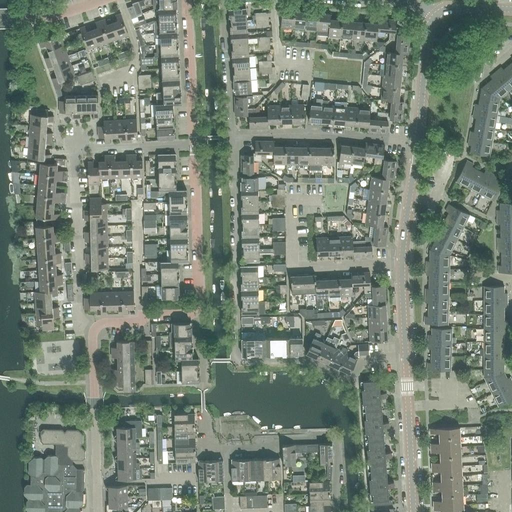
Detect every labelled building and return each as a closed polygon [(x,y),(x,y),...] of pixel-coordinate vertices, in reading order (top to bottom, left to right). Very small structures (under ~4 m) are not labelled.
[(176,8),(177,8),(176,0),(153,0),(154,8),(159,8),(160,8),(176,8)] [(245,0),(228,1),(229,9),(246,7),(245,0)] [(132,3),(133,5),(136,15),(142,13),(138,1),(132,3)] [(127,7),(131,19),(137,17),(133,5),(127,7)] [(246,7),(229,9),(229,17),(231,17),(231,21),(247,20),(246,7)] [(176,8),(160,8),(159,8),(159,20),(175,20),(175,16),(176,16),(176,8)] [(281,27),(293,28),(295,11),(282,10),(281,27)] [(293,28),(305,29),(307,12),(295,11),(293,28)] [(316,35),(317,35),(317,30),(319,13),(307,12),(305,29),(317,30),(316,35)] [(121,13),(116,15),(118,21),(113,23),(118,38),(129,35),(121,13)] [(329,31),(330,19),(331,14),(319,13),(317,30),(317,35),(328,36),(329,31)] [(140,26),(137,17),(131,19),(134,28),(140,26)] [(390,31),(389,39),(396,34),(397,20),(378,18),(378,23),(377,30),(378,30),(390,31)] [(108,42),(118,38),(113,23),(107,25),(105,19),(100,21),(108,42)] [(342,20),(330,19),(329,31),(328,36),(328,37),(341,38),(342,20)] [(175,20),(159,20),(154,21),(155,33),(156,33),(177,31),(177,23),(175,24),(175,20)] [(230,25),(231,33),(248,32),(247,20),(231,21),(231,25),(230,25)] [(353,39),(354,21),(342,20),(341,38),(353,39)] [(98,28),(92,30),(98,46),(108,42),(100,21),(96,22),(98,28)] [(366,22),(354,21),(353,39),(364,40),(366,22)] [(378,23),(366,22),(364,40),(377,41),(378,30),(377,30),(378,23)] [(87,49),(98,46),(92,30),(87,32),(85,26),(80,28),(82,33),(83,38),(85,44),(87,49)] [(178,39),(177,31),(156,33),(156,38),(160,38),(161,44),(176,43),(176,39),(178,39)] [(250,32),(248,32),(231,33),(231,41),(232,41),(233,45),(248,44),(248,40),(251,39),(250,32)] [(396,52),(403,53),(408,54),(410,35),(396,34),(389,39),(397,40),(396,52)] [(46,45),(48,50),(64,45),(60,35),(39,42),(41,47),(46,45)] [(310,43),(304,42),(304,47),(315,48),(316,43),(316,41),(310,40),(310,43)] [(155,57),(161,56),(178,55),(178,47),(177,47),(176,43),(161,44),(161,52),(154,52),(155,57)] [(249,56),(248,44),(233,45),(233,49),(232,49),(232,57),(249,56)] [(68,55),(64,45),(48,50),(50,56),(45,58),(46,63),(68,55)] [(402,65),(403,53),(396,52),(386,51),(385,63),(402,65)] [(54,65),(55,71),(71,65),(68,55),(46,63),(48,67),(54,65)] [(161,56),(162,68),(178,67),(178,63),(179,63),(178,55),(161,56)] [(233,65),(234,64),(234,68),(250,67),(249,56),(232,57),(233,65)] [(385,63),(384,70),(383,75),(401,77),(402,65),(385,63)] [(57,76),(52,78),(56,89),(61,87),(59,81),(75,76),(71,65),(55,71),(57,76)] [(502,67),(497,71),(511,88),(511,87),(511,68),(509,65),(504,69),(502,67)] [(178,71),(178,67),(162,68),(163,80),(180,79),(179,71),(178,71)] [(233,73),(234,81),(251,79),(250,67),(234,68),(235,72),(233,73)] [(91,70),(77,75),(81,85),(95,80),(91,70)] [(493,78),(487,83),(500,97),(511,88),(497,71),(491,75),(493,78)] [(401,77),(383,75),(383,76),(382,87),(400,89),(401,77)] [(163,80),(163,92),(179,91),(179,87),(180,87),(180,79),(163,80)] [(236,88),(236,93),(252,92),(251,86),(254,86),(254,79),(251,79),(234,81),(234,88),(236,88)] [(482,87),(480,98),(499,101),(500,97),(487,83),(482,87)] [(392,101),(392,100),(399,101),(400,89),(382,87),(381,100),(392,101)] [(179,91),(163,92),(157,92),(157,104),(164,103),(164,104),(173,103),(173,104),(181,103),(181,95),(179,95),(179,91)] [(77,118),(76,95),(65,96),(65,100),(60,100),(60,112),(72,112),(72,118),(77,118)] [(94,118),(99,117),(98,95),(76,95),(77,118),(82,118),(82,112),(93,112),(94,118)] [(250,104),(253,101),(253,96),(235,96),(235,115),(249,115),(255,108),(247,108),(247,104),(250,104)] [(497,115),(499,101),(480,98),(479,104),(475,104),(474,111),(497,115)] [(333,123),(335,105),(328,105),(328,100),(323,100),(323,104),(321,122),(333,123)] [(391,113),(383,112),(388,119),(402,120),(404,101),(399,101),(392,100),(392,101),(391,113)] [(164,104),(164,103),(157,104),(156,104),(156,116),(172,115),(172,111),(173,111),(173,104),(173,103),(164,104)] [(309,121),(321,122),(323,104),(310,103),(309,121)] [(292,122),(305,122),(304,104),(292,105),(292,122)] [(267,105),(268,116),(268,123),(280,123),(280,105),(267,105)] [(280,123),(292,122),(292,105),(280,105),(280,123)] [(333,123),(345,124),(347,106),(335,105),(333,123)] [(357,125),(359,107),(347,106),(345,124),(357,125)] [(369,126),(370,119),(371,109),(359,107),(357,125),(369,126)] [(256,116),(255,108),(249,115),(250,129),(269,128),(268,123),(268,116),(256,116)] [(31,114),(30,125),(47,127),(47,121),(53,121),(54,116),(48,115),(48,110),(37,109),(36,115),(31,114)] [(495,128),(497,115),(474,111),(473,118),(476,118),(475,125),(495,128)] [(377,120),(370,119),(369,126),(368,131),(387,133),(388,119),(383,112),(378,112),(377,120)] [(172,119),(172,115),(156,116),(157,128),(174,127),(174,119),(172,119)] [(126,119),(115,120),(116,137),(122,136),(122,142),(127,142),(126,119)] [(127,142),(132,142),(132,136),(138,136),(137,119),(126,119),(127,142)] [(99,138),(105,137),(105,143),(110,143),(110,137),(116,137),(115,120),(104,121),(104,126),(98,126),(99,138)] [(47,132),(47,127),(30,125),(30,136),(52,138),(52,133),(47,132)] [(471,131),(470,138),(492,142),(495,128),(475,125),(474,131),(471,131)] [(173,131),(173,127),(174,127),(157,128),(158,140),(175,139),(174,131),(173,131)] [(30,136),(29,147),(45,148),(46,142),(52,143),(52,138),(30,136)] [(492,142),(470,138),(468,145),(472,145),(470,152),(490,156),(492,142)] [(256,141),(255,155),(262,161),(265,161),(265,153),(273,153),(274,153),(274,146),(274,141),(256,141)] [(377,156),(376,164),(383,159),(385,145),(366,143),(365,148),(366,148),(365,155),(377,156)] [(351,164),(354,146),(341,145),(339,162),(344,163),(351,164)] [(286,146),(274,146),(274,153),(273,153),(273,164),(286,164),(286,146)] [(298,147),(286,146),(286,164),(298,164),(298,147)] [(366,148),(365,148),(354,146),(351,164),(364,165),(365,155),(366,148)] [(51,154),(45,154),(45,148),(29,147),(28,158),(50,160),(51,154)] [(303,164),(310,164),(310,147),(298,147),(298,164),(298,167),(303,168),(303,164)] [(310,147),(310,164),(310,170),(322,170),(322,165),(322,147),(310,147)] [(334,147),(322,147),(322,165),(334,165),(334,147)] [(121,177),(132,177),(131,154),(126,155),(126,161),(121,161),(121,177)] [(132,177),(143,177),(142,160),(136,160),(136,154),(131,154),(132,177)] [(176,162),(176,154),(158,154),(159,166),(176,166),(174,166),(174,162),(176,162)] [(99,167),(99,178),(100,178),(110,178),(110,155),(105,155),(105,161),(99,161),(99,167)] [(115,155),(112,155),(110,155),(110,178),(121,177),(121,161),(115,161),(115,155)] [(262,161),(255,155),(241,155),(241,174),(254,174),(259,174),(259,161),(262,161)] [(65,159),(55,158),(54,164),(41,163),(40,174),(68,176),(68,171),(57,170),(57,164),(65,165),(65,159)] [(389,179),(394,180),(397,161),(383,159),(376,164),(384,165),(382,177),(382,178),(389,179)] [(456,181),(469,188),(478,170),(472,167),(474,164),(467,160),(456,181)] [(100,178),(99,178),(99,167),(93,167),(93,161),(88,162),(89,184),(100,184),(100,178)] [(159,166),(159,178),(175,178),(175,174),(176,174),(176,166),(159,166)] [(484,173),(478,170),(469,188),(481,194),(492,173),(486,170),(484,173)] [(503,183),(497,180),(498,176),(492,173),(481,194),(494,201),(503,183)] [(40,174),(39,184),(56,186),(56,180),(67,181),(68,176),(40,174)] [(241,189),(258,189),(258,176),(242,177),(242,181),(241,181),(241,189)] [(389,179),(382,178),(382,177),(372,176),(370,188),(388,191),(389,179)] [(175,178),(159,178),(159,191),(169,190),(176,190),(176,182),(175,182),(175,178)] [(55,191),(56,186),(39,184),(38,195),(66,197),(66,192),(55,191)] [(386,202),(388,191),(370,188),(369,200),(386,202)] [(169,190),(169,202),(185,202),(185,198),(187,198),(186,189),(176,190),(169,190)] [(259,201),(258,189),(241,189),(241,197),(243,197),(243,201),(259,201)] [(65,202),(66,197),(38,195),(37,206),(54,207),(54,201),(65,202)] [(107,214),(107,203),(101,203),(101,197),(90,198),(90,210),(84,210),(84,215),(107,214)] [(384,214),(386,202),(369,200),(367,212),(384,214)] [(259,213),(259,201),(243,201),(243,205),(241,205),(241,213),(259,213)] [(165,214),(170,214),(187,213),(187,206),(186,206),(185,202),(169,202),(170,210),(165,211),(165,214)] [(511,202),(500,202),(500,209),(497,209),(498,217),(511,216),(511,202)] [(464,227),(470,214),(449,204),(446,211),(449,212),(446,218),(464,227)] [(47,218),(59,219),(59,214),(53,213),(54,207),(37,206),(36,217),(37,217),(37,222),(47,222),(47,218)] [(154,210),(155,219),(164,218),(163,209),(154,210)] [(365,224),(376,226),(376,225),(383,226),(384,214),(367,212),(365,224)] [(187,221),(187,213),(170,214),(170,226),(186,225),(186,221),(187,221)] [(259,213),(241,213),(242,221),(243,221),(243,225),(259,224),(259,213)] [(90,220),(91,225),(107,225),(107,214),(84,215),(84,220),(90,220)] [(511,230),(511,216),(498,217),(498,224),(501,224),(501,230),(511,230)] [(440,222),(437,229),(457,239),(464,227),(446,218),(443,224),(440,222)] [(47,226),(47,222),(37,222),(37,226),(36,226),(37,237),(60,236),(59,231),(53,231),(53,225),(47,226)] [(259,236),(259,224),(243,225),(243,229),(242,229),(242,237),(259,236)] [(108,236),(107,225),(91,225),(91,231),(85,231),(85,236),(108,236)] [(186,225),(170,226),(170,238),(188,237),(188,229),(186,229),(186,225)] [(374,238),(365,236),(372,244),(386,245),(388,227),(383,226),(376,225),(376,226),(374,238)] [(451,252),(457,239),(437,229),(433,235),(436,237),(433,243),(451,252)] [(498,237),(498,244),(511,244),(511,230),(501,230),(501,237),(498,237)] [(60,241),(60,236),(37,237),(38,248),(54,247),(54,241),(60,241)] [(91,241),(91,247),(108,247),(108,236),(85,236),(85,241),(91,241)] [(243,245),(243,249),(259,248),(259,236),(242,237),(242,245),(243,245)] [(340,236),(328,237),(329,255),(341,254),(340,236)] [(353,253),(353,246),(353,241),(353,236),(340,236),(341,254),(353,253)] [(353,259),(372,258),(372,244),(365,236),(365,240),(353,241),(353,246),(353,253),(353,259)] [(170,238),(171,250),(187,249),(187,245),(188,245),(188,237),(170,238)] [(329,255),(328,237),(316,237),(317,255),(329,255)] [(449,255),(451,252),(433,243),(430,249),(430,254),(449,255)] [(511,257),(511,244),(498,244),(498,252),(501,251),(502,258),(511,257)] [(55,253),(54,247),(38,248),(39,259),(61,258),(61,252),(55,253)] [(85,253),(86,258),(108,258),(108,247),(91,247),(91,253),(85,253)] [(242,261),(260,261),(259,248),(243,249),(244,253),(242,253),(242,261)] [(187,249),(171,250),(171,261),(178,261),(178,262),(188,262),(188,253),(187,253),(187,249)] [(426,260),(426,267),(449,268),(449,255),(430,254),(430,260),(426,260)] [(511,271),(511,257),(502,258),(502,265),(499,265),(499,272),(511,271)] [(39,259),(39,270),(56,269),(56,263),(61,262),(61,258),(39,259)] [(86,263),(92,263),(92,275),(98,275),(98,269),(108,269),(108,258),(86,258),(86,263)] [(178,262),(178,261),(171,261),(161,261),(161,274),(177,273),(177,269),(179,269),(178,262)] [(242,278),(258,277),(258,265),(241,265),(241,274),(242,273),(242,278)] [(426,267),(426,270),(426,275),(429,275),(429,282),(449,282),(449,268),(426,267)] [(39,270),(40,281),(63,279),(62,274),(56,274),(56,269),(39,270)] [(364,284),(365,293),(371,286),(370,272),(351,273),(351,278),(352,278),(352,285),(364,284)] [(161,274),(162,285),(179,285),(179,277),(177,277),(177,273),(161,274)] [(299,274),(298,276),(291,276),(292,293),(304,293),(303,274),(299,274)] [(308,274),(303,274),(304,293),(316,292),(316,280),(316,275),(309,275),(308,274)] [(258,283),(258,277),(242,278),(242,281),(241,282),(241,289),(258,289),(258,283)] [(352,278),(351,278),(340,279),(341,296),(353,296),(352,285),(352,278)] [(40,281),(41,291),(57,290),(57,284),(63,284),(63,279),(40,281)] [(328,279),(316,280),(316,292),(316,297),(329,297),(328,279)] [(328,279),(329,297),(329,300),(341,299),(341,296),(340,279),(328,279)] [(448,296),(449,282),(429,282),(429,289),(426,289),(426,296),(448,296)] [(178,297),(178,293),(179,293),(179,285),(162,285),(162,298),(178,297)] [(385,285),(371,286),(365,293),(373,292),(373,304),(373,305),(386,304),(385,285)] [(505,286),(484,286),(484,300),(508,300),(508,293),(505,293),(505,286)] [(243,297),(243,301),(259,301),(258,289),(241,289),(241,297),(243,297)] [(36,302),(52,301),(52,296),(58,295),(57,290),(41,291),(35,291),(36,302)] [(118,314),(123,314),(123,291),(112,292),(112,308),(118,308),(118,314)] [(128,314),(128,308),(134,308),(134,291),(123,291),(123,314),(128,314)] [(85,309),(97,309),(97,315),(102,315),(101,292),(90,292),(90,297),(84,298),(85,309)] [(107,309),(112,308),(112,292),(101,292),(102,315),(107,314),(107,309)] [(448,310),(448,296),(426,296),(425,303),(429,303),(428,310),(448,310)] [(484,300),(484,314),(504,314),(504,307),(508,307),(508,300),(484,300)] [(53,307),(52,301),(36,302),(36,313),(59,312),(59,307),(53,307)] [(265,301),(259,301),(243,301),(243,305),(241,305),(242,314),(265,313),(265,301)] [(386,310),(386,304),(373,305),(373,304),(368,305),(369,317),(387,316),(387,311),(386,310)] [(306,319),(318,318),(317,313),(314,313),(314,309),(307,309),(307,311),(307,313),(305,318),(306,319)] [(448,310),(428,310),(428,316),(425,316),(425,323),(448,324),(448,310)] [(54,329),(53,317),(59,317),(59,312),(36,313),(37,324),(42,324),(43,330),(54,329)] [(484,314),(484,328),(508,328),(508,325),(508,321),(504,321),(504,314),(484,314)] [(369,317),(369,329),(387,328),(387,322),(388,321),(387,316),(369,317)] [(170,332),(170,335),(192,335),(192,327),(190,327),(190,322),(171,323),(172,332),(170,332)] [(388,340),(387,328),(369,329),(370,341),(388,340)] [(452,328),(432,328),(432,334),(428,334),(428,341),(452,342),(452,328)] [(508,335),(508,328),(484,328),(484,341),(504,341),(504,335),(508,335)] [(242,332),(242,338),(242,356),(251,356),(251,354),(255,354),(254,338),(254,332),(242,332)] [(191,343),(192,343),(192,335),(170,335),(170,347),(175,347),(191,347),(191,343)] [(303,337),(290,338),(290,355),(298,355),(298,353),(303,353),(303,337)] [(306,353),(317,358),(325,342),(319,340),(314,337),(306,353)] [(327,337),(325,342),(336,347),(339,340),(334,337),(333,340),(327,337)] [(259,355),(267,355),(266,338),(254,338),(255,354),(259,354),(259,355)] [(275,355),(275,354),(279,354),(278,338),(266,338),(267,355),(275,355)] [(283,355),(290,355),(290,338),(278,338),(279,354),(283,354),(283,355)] [(73,340),(36,342),(37,354),(41,354),(42,363),(35,364),(36,377),(68,374),(67,368),(75,368),(73,340)] [(152,355),(152,340),(144,340),(145,355),(152,355)] [(118,357),(118,363),(135,362),(134,341),(117,341),(118,347),(112,347),(112,357),(118,357)] [(431,349),(431,355),(451,356),(452,342),(428,341),(428,349),(431,349)] [(504,348),(504,341),(484,341),(484,355),(507,355),(507,348),(504,348)] [(328,364),(336,347),(325,342),(317,358),(323,361),(324,362),(328,364)] [(358,345),(358,351),(359,355),(369,355),(369,344),(358,345)] [(191,351),(191,347),(175,347),(175,359),(181,359),(193,358),(192,351),(191,351)] [(334,366),(339,368),(347,352),(336,347),(328,364),(332,366),(334,366)] [(339,368),(351,373),(359,355),(358,351),(355,352),(354,356),(347,352),(339,368)] [(451,370),(451,356),(431,355),(431,362),(428,362),(428,370),(451,370)] [(507,362),(507,355),(484,355),(484,369),(504,369),(504,362),(507,362)] [(181,359),(182,371),(198,370),(197,366),(199,366),(199,358),(193,358),(181,359)] [(135,390),(135,373),(135,362),(118,363),(118,369),(112,369),(112,379),(118,379),(119,385),(123,385),(123,391),(135,390)] [(153,384),(153,369),(145,369),(146,384),(153,384)] [(504,372),(504,369),(484,369),(484,376),(486,380),(504,372)] [(198,370),(182,371),(176,371),(177,383),(199,383),(199,374),(198,374),(198,370)] [(486,380),(492,393),(511,383),(511,379),(511,377),(507,378),(504,372),(486,380)] [(380,393),(379,380),(363,381),(364,389),(362,389),(362,396),(387,394),(387,392),(380,393)] [(430,383),(430,397),(443,398),(443,383),(430,383)] [(511,383),(492,393),(499,406),(511,399),(511,383)] [(387,397),(387,394),(362,396),(363,404),(365,404),(366,411),(382,410),(381,397),(387,397)] [(364,419),(365,426),(389,424),(389,422),(383,422),(382,410),(366,411),(366,419),(364,419)] [(174,414),(175,426),(195,426),(194,413),(174,414)] [(117,434),(115,436),(115,438),(136,437),(142,437),(142,420),(125,421),(125,427),(117,427),(117,434)] [(389,427),(389,424),(365,426),(365,434),(368,434),(368,441),(384,440),(383,427),(389,427)] [(195,438),(195,426),(175,426),(175,438),(195,438)] [(439,433),(439,437),(461,436),(460,428),(430,429),(430,433),(439,433)] [(24,486),(24,491),(24,494),(29,499),(26,501),(26,509),(29,511),(80,511),(81,510),(79,508),(83,503),(84,493),(82,491),(84,488),(85,469),(77,469),(72,464),(72,460),(83,460),(85,458),(85,450),(81,445),(83,443),(83,435),(78,430),(67,429),(65,432),(62,429),(43,429),(41,431),(40,441),(43,444),(64,444),(64,447),(56,455),(50,455),(49,455),(44,459),(42,457),(34,457),(29,462),(28,473),(31,475),(30,484),(28,484),(25,486),(24,486)] [(431,442),(431,447),(461,445),(461,436),(439,437),(439,441),(431,442)] [(118,442),(118,448),(140,447),(139,443),(136,443),(136,437),(115,438),(115,439),(117,442),(118,442)] [(175,438),(176,450),(196,450),(195,438),(175,438)] [(385,452),(384,440),(368,441),(369,449),(367,449),(367,456),(392,454),(391,452),(385,452)] [(332,443),(307,444),(308,451),(320,451),(320,464),(333,464),(332,443)] [(283,465),(296,465),(296,452),(308,451),(307,444),(283,445),(283,465)] [(440,457),(462,456),(461,445),(431,447),(431,452),(440,452),(440,457)] [(136,458),(136,453),(140,453),(140,447),(118,448),(118,454),(117,454),(115,457),(115,458),(136,458)] [(196,462),(196,450),(176,450),(176,463),(196,462)] [(370,464),(371,471),(387,470),(386,457),(392,457),(392,454),(367,456),(368,464),(370,464)] [(462,465),(462,456),(440,457),(441,462),(432,462),(432,467),(462,465)] [(137,462),(136,458),(115,458),(115,460),(118,462),(118,468),(140,468),(140,462),(137,462)] [(280,458),(268,459),(268,479),(281,478),(280,458)] [(244,479),(244,459),(231,460),(232,480),(244,479)] [(244,479),(256,479),(256,459),(244,459),(244,479)] [(256,479),(268,479),(268,459),(256,459),(256,479)] [(224,480),(223,460),(211,461),(211,481),(224,480)] [(199,481),(211,481),(211,461),(198,461),(199,481)] [(441,471),(441,476),(462,475),(462,465),(432,467),(432,472),(441,471)] [(118,475),(116,477),(116,479),(142,478),(142,468),(140,468),(118,468),(119,475),(118,475)] [(369,479),(370,486),(394,484),(394,482),(388,482),(387,470),(371,471),(371,479),(369,479)] [(433,481),(433,486),(463,485),(462,475),(441,476),(441,481),(433,481)] [(329,480),(327,480),(309,481),(310,494),(330,493),(329,480)] [(389,500),(388,487),(394,487),(394,484),(370,486),(370,494),(372,493),(373,501),(371,501),(371,506),(393,504),(392,499),(389,500)] [(127,485),(112,486),(106,486),(106,488),(108,490),(109,490),(109,496),(127,496),(127,485)] [(463,485),(433,486),(433,491),(442,490),(442,495),(463,494),(463,485)] [(330,505),(330,493),(310,494),(310,506),(330,505)] [(469,504),(486,505),(487,494),(470,493),(469,504)] [(464,504),(463,494),(442,495),(442,501),(434,501),(434,505),(464,504)] [(106,505),(106,511),(118,511),(121,509),(122,509),(122,506),(128,506),(127,496),(109,496),(109,503),(106,505)]
